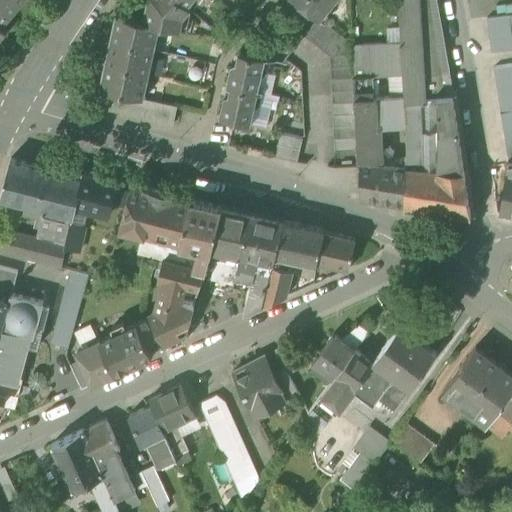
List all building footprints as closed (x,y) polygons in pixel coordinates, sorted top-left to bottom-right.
[(0,0),(0,19),(6,12),(8,14),(15,6),(11,2),(12,0),(20,0),(0,0)] [(146,4),(143,21),(116,15),(115,17),(118,17),(116,26),(114,25),(111,39),(110,41),(112,42),(110,50),(108,49),(105,65),(107,66),(105,74),(103,73),(99,89),(113,92),(143,99),(143,98),(144,96),(140,95),(145,74),(149,75),(149,73),(145,72),(150,50),(154,51),(155,48),(151,48),(155,26),(160,27),(160,26),(180,30),(183,18),(191,8),(188,6),(192,0),(149,0),(149,5),(146,4)] [(295,0),(318,18),(325,10),(326,5),(331,0),(295,0)] [(407,147),(407,165),(405,203),(471,214),(453,95),(448,96),(431,0),(399,0),(402,42),(403,74),(405,95),(406,125),(407,147)] [(486,4),(487,13),(511,11),(510,2),(486,4)] [(511,13),(487,18),(492,52),(511,48),(511,38),(511,36),(511,13)] [(313,43),(330,55),(332,55),(353,44),(324,20),(322,22),(318,18),(303,36),(312,43),(313,43)] [(353,54),(355,76),(373,75),(373,76),(403,74),(402,42),(353,44),(353,54)] [(227,84),(231,85),(258,91),(261,76),(266,73),(269,59),(238,52),(236,62),(231,66),(227,84)] [(353,54),(332,55),(330,55),(334,150),(358,148),(353,54)] [(511,64),(494,67),(501,112),(511,110),(511,64)] [(374,97),(373,76),(373,75),(355,76),(356,98),(374,97)] [(262,92),(258,91),(231,85),(229,94),(224,97),(220,117),(251,124),(254,108),(259,105),(262,92)] [(139,116),(174,124),(178,105),(143,98),(143,99),(113,92),(109,109),(139,116)] [(405,95),(390,96),(391,126),(406,125),(405,95)] [(390,96),(374,97),(356,98),(359,159),(359,160),(361,160),(377,162),(377,153),(379,153),(378,127),(391,126),(390,96)] [(511,110),(501,112),(500,112),(508,159),(511,158),(511,110)] [(275,156),(298,161),(304,136),(281,131),(275,156)] [(73,216),(75,205),(82,178),(10,159),(0,197),(24,203),(43,208),(73,216)] [(361,196),(392,201),(393,164),(377,162),(361,160),(361,167),(361,194),(361,196)] [(392,201),(405,203),(407,165),(393,164),(392,201)] [(84,172),(82,178),(75,205),(88,209),(108,214),(117,180),(84,172)] [(179,243),(198,247),(209,250),(211,245),(220,206),(192,199),(174,195),(131,184),(120,226),(142,232),(180,241),(179,243)] [(503,210),(511,212),(511,209),(507,203),(505,202),(503,210)] [(43,208),(24,203),(21,213),(35,217),(33,227),(38,228),(43,208)] [(71,223),(84,226),(88,209),(75,205),(73,216),(71,223)] [(211,245),(241,253),(251,213),(220,206),(211,245)] [(38,228),(35,240),(30,258),(60,266),(65,247),(71,223),(73,216),(43,208),(38,228)] [(251,213),(241,253),(273,260),(275,253),(283,220),(251,213)] [(283,220),(275,253),(286,256),(317,263),(317,260),(325,230),(283,220)] [(65,247),(78,250),(84,226),(71,223),(65,247)] [(356,238),(325,230),(317,260),(349,268),(356,238)] [(0,250),(30,258),(35,240),(0,231),(0,250)] [(180,241),(142,232),(137,251),(163,258),(193,265),(198,247),(179,243),(180,241)] [(205,268),(209,250),(198,247),(193,265),(205,268)] [(261,306),(273,260),(241,253),(234,283),(251,287),(244,314),(261,306)] [(283,267),(286,256),(275,253),(273,260),(261,306),(286,295),(292,269),(283,267)] [(198,287),(205,268),(193,265),(163,258),(157,277),(164,279),(156,308),(156,309),(170,338),(187,330),(195,301),(182,298),(186,284),(198,288),(198,287)] [(235,264),(215,259),(210,279),(231,283),(235,264)] [(12,392),(18,394),(31,344),(38,346),(48,308),(41,306),(43,301),(12,293),(18,271),(0,266),(0,388),(6,390),(12,392)] [(68,347),(89,274),(69,268),(49,342),(68,347)] [(164,341),(170,338),(156,309),(149,313),(164,341)] [(101,337),(101,338),(117,372),(151,356),(143,340),(153,335),(146,317),(124,327),(122,322),(111,327),(113,332),(101,337)] [(74,331),(82,347),(97,340),(90,324),(74,331)] [(393,374),(410,387),(436,351),(399,324),(373,360),(393,374)] [(359,326),(343,340),(354,349),(356,347),(367,332),(359,326)] [(333,377),(354,349),(343,340),(333,333),(312,362),(333,377)] [(91,384),(117,372),(101,338),(97,340),(82,347),(76,350),(81,361),(91,384)] [(275,348),(285,368),(298,362),(288,342),(275,348)] [(340,410),(356,388),(361,381),(378,394),(393,374),(373,360),(356,347),(354,349),(333,377),(321,394),(340,410)] [(488,423),(500,407),(511,390),(511,375),(474,347),(443,389),(488,423)] [(233,371),(255,415),(256,415),(258,414),(255,409),(282,394),(285,399),(287,398),(287,397),(274,373),(264,354),(233,371)] [(72,365),(82,388),(91,384),(81,361),(72,365)] [(297,392),(285,368),(274,373),(287,397),(297,392)] [(42,371),(37,370),(32,372),(29,375),(28,380),(29,384),(33,388),(38,388),(42,388),(45,384),(47,379),(45,374),(42,371)] [(410,387),(393,374),(378,394),(375,398),(392,410),(410,387)] [(375,398),(378,394),(361,381),(356,388),(373,400),(375,398)] [(153,404),(164,428),(177,422),(197,413),(183,383),(150,398),(153,404)] [(511,390),(500,407),(511,415),(511,390)] [(200,403),(243,499),(258,478),(221,393),(200,403)] [(258,414),(285,399),(282,394),(255,409),(258,414)] [(176,456),(176,455),(164,428),(153,404),(129,415),(142,444),(147,441),(158,464),(176,456)] [(320,429),(327,420),(311,408),(304,417),(320,429)] [(197,413),(177,422),(182,435),(202,426),(197,413)] [(84,429),(98,460),(117,451),(120,450),(106,418),(84,429)] [(182,435),(177,422),(164,428),(176,455),(189,449),(182,435)] [(391,440),(420,461),(433,444),(403,422),(391,440)] [(360,450),(375,461),(391,440),(369,424),(354,445),(360,450)] [(91,480),(105,473),(98,460),(84,429),(52,444),(59,460),(65,473),(73,488),(91,480)] [(189,449),(176,455),(176,456),(180,464),(193,458),(189,449)] [(342,475),(357,485),(375,461),(360,450),(342,475)] [(129,476),(117,451),(98,460),(105,473),(116,499),(135,490),(129,476)] [(58,476),(65,473),(59,460),(53,463),(58,476)] [(148,484),(158,505),(170,499),(154,465),(142,470),(148,484)] [(0,483),(3,490),(13,485),(4,466),(0,467),(0,483)] [(148,484),(142,470),(129,476),(135,490),(148,484)] [(122,511),(116,499),(105,473),(91,480),(103,507),(92,511),(122,511)] [(13,485),(3,490),(7,499),(17,495),(13,485)] [(135,490),(116,499),(122,511),(141,503),(135,490)]
